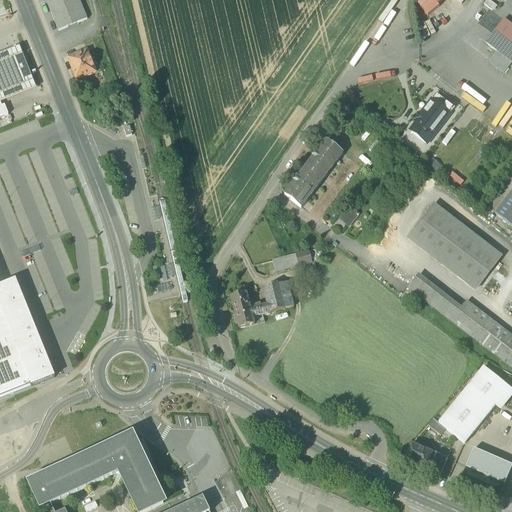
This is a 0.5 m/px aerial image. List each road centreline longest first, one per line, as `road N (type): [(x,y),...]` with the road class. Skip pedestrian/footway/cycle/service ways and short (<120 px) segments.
road 1 (residential): [(401,0),(217,275),(236,361),(322,423),(374,432),(380,439),(371,473)]
road 2 (secondary): [(130,348),(117,242),(23,0)]
road 3 (secondary): [(371,473),(205,379),(153,369)]
